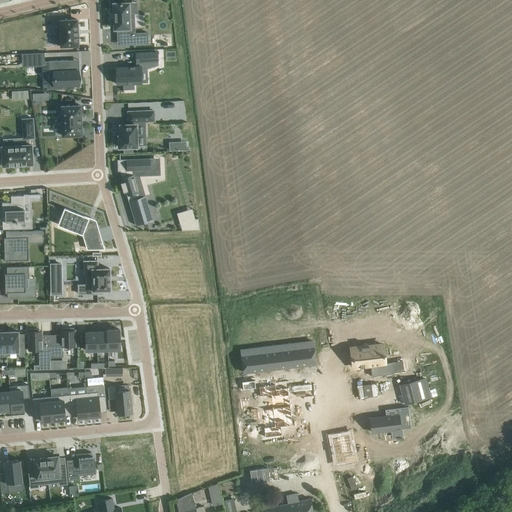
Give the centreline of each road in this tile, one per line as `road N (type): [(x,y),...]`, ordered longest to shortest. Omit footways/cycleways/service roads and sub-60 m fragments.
road 1 (residential): [(93,0),(99,174)]
road 2 (residential): [(155,422),(0,439)]
road 3 (residential): [(336,511),(311,369)]
road 4 (residential): [(99,174),(137,310)]
road 5 (residential): [(0,314),(137,310)]
